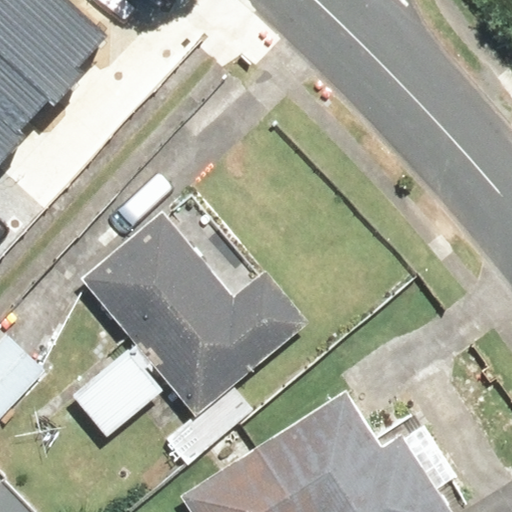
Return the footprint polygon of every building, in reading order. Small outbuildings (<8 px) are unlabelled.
[(71,0),(0,0),(0,44),(57,98),(113,39),(71,0)] [(0,161),(57,98),(0,44),(0,161)] [(157,215),(75,283),(187,418),(298,326),(255,274),(226,298),(157,215)] [(0,427),(68,356),(17,307),(0,325),(0,427)] [(338,397),(175,499),(182,511),(438,511),(392,438),(372,451),(338,397)] [(47,511),(0,462),(0,511),(47,511)]
